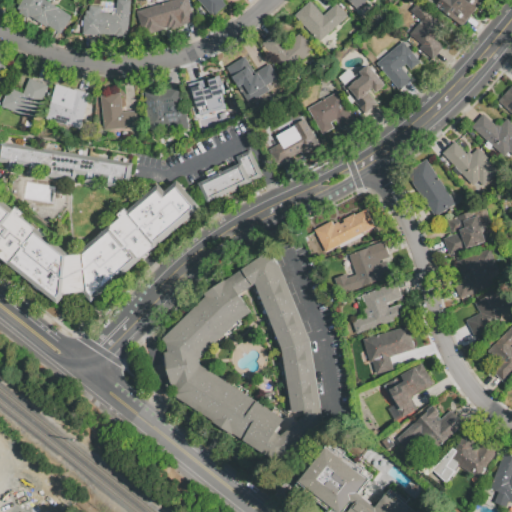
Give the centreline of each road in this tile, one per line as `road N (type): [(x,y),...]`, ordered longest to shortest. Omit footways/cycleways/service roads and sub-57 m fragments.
road 1 (tertiary): [(134,321),(224,237),(397,141),(510,27)]
road 2 (residential): [(511,424),(473,393),(444,345),(416,246),(371,159)]
road 3 (residential): [(269,0),(195,51),(140,64),(84,63),(0,28)]
road 4 (residential): [(260,511),(88,373)]
